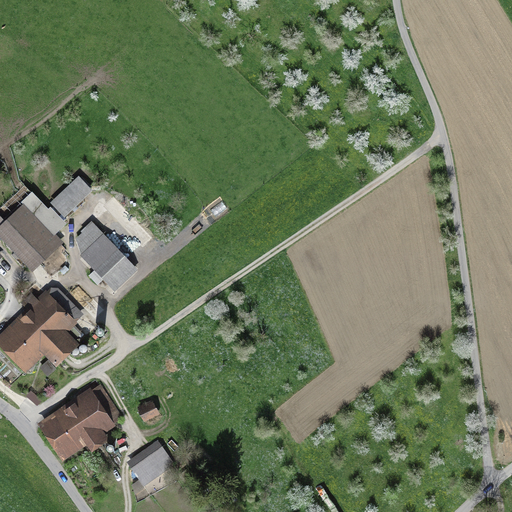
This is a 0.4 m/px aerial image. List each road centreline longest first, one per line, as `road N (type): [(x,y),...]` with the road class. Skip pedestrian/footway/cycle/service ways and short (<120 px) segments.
road 1 (unclassified): [(18,419),(441,133)]
road 2 (residential): [(441,133),(490,486)]
road 3 (track): [(99,367),(132,429),(126,511)]
road 4 (residential): [(396,0),(441,133)]
